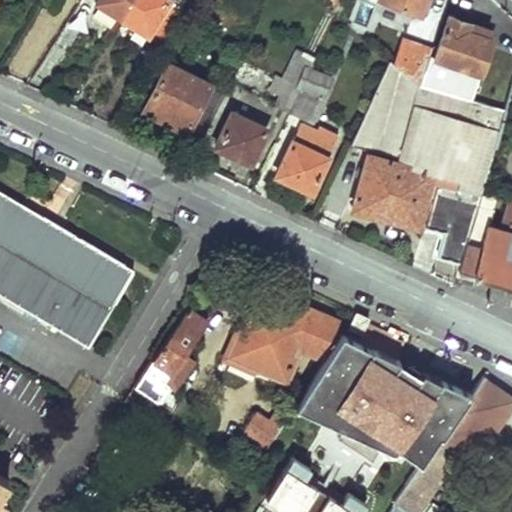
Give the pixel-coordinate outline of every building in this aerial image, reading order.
[(165,0),(96,0),(109,7),(107,9),(135,26),(136,24),(148,31),(149,29),(161,37),(178,8),(165,0)] [(422,0),(374,0),(373,5),(381,8),(383,0),(385,0),(418,12),(422,0)] [(465,20),(447,14),(433,54),(478,69),(489,37),(462,28),(465,20)] [(457,262),(478,191),(511,66),(494,62),(488,84),(423,68),(430,47),(399,36),(347,147),(365,151),(350,207),(441,232),(435,255),(457,262)] [(313,57),(293,48),(280,77),(274,74),(268,87),(279,92),(274,104),(311,120),(330,78),(308,68),(313,57)] [(208,80),(166,60),(145,104),(159,111),(157,117),(184,130),(208,80)] [(263,127),(229,112),(213,146),(248,161),(263,127)] [(315,130),(297,123),(274,174),(310,190),(334,135),(316,127),(315,130)] [(130,268),(0,190),(0,294),(85,345),(130,268)] [(478,191),(457,262),(454,271),(468,275),(467,279),(480,282),(511,291),(511,288),(511,198),(505,197),(496,226),(487,224),(496,195),(478,191)] [(281,309),(251,296),(227,351),(282,375),(296,345),(318,355),(335,316),(287,295),(281,309)] [(209,317),(189,303),(133,383),(171,409),(182,392),(174,386),(191,362),(182,356),(209,317)] [(367,316),(356,311),(349,325),(361,330),(367,316)] [(474,390),(341,330),(292,407),(421,464),(439,439),(474,390)] [(474,464),(511,410),(511,395),(484,376),(474,390),(439,439),(463,456),(474,464)] [(288,411),(277,404),(267,420),(256,413),(236,444),(259,458),(288,411)] [(404,511),(423,511),(463,456),(439,439),(421,464),(393,504),(404,511)] [(356,511),(364,501),(344,487),(341,493),(305,469),(309,464),(290,451),(263,492),(281,505),(276,511),(356,511)]
